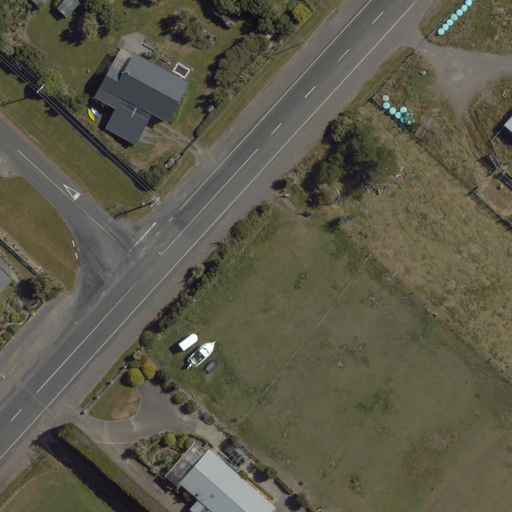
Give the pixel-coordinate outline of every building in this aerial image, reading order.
[(33,0),(43,9),(51,0),(33,0)] [(109,79),(80,134),(109,150),(101,164),(126,177),(138,155),(155,164),(180,117),(109,79)] [(511,151),(502,163),(511,171),(511,151)] [(0,322),(18,303),(0,286),(0,322)] [(279,511),(212,452),(184,484),(205,502),(196,511),(279,511)] [(325,473),(314,482),(337,511),(348,503),(325,473)]
